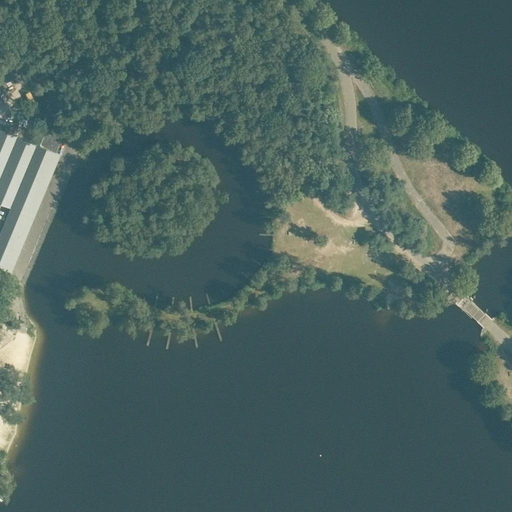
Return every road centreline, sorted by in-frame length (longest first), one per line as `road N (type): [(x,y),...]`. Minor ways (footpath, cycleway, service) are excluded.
road 1 (unclassified): [(430,268),(445,253),(446,236),(410,195),(359,79),(346,71)]
road 2 (unclassified): [(430,268),(358,191),(346,71)]
